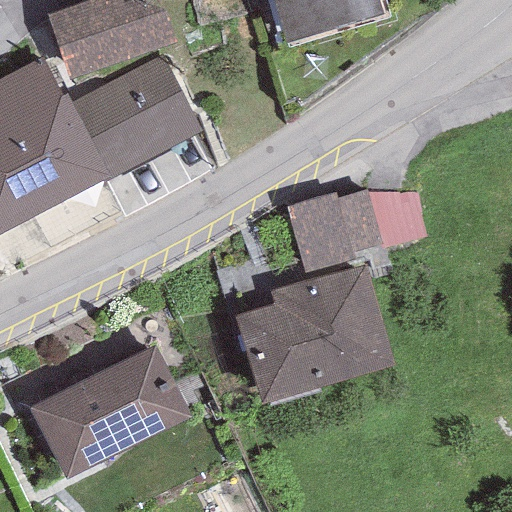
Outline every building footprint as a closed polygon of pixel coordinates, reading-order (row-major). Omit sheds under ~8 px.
[(122,0),(80,0),(42,13),(63,77),(173,41),(163,10),(133,0),(129,0),(123,2),(122,0)] [(374,0),(275,0),(286,39),(378,14),(374,0)] [(0,229),(106,175),(68,101),(64,93),(58,96),(40,60),(0,80),(0,229)] [(193,76),(68,101),(106,175),(233,152),(193,76)] [(370,212),(323,227),(345,292),(392,277),(388,265),(418,255),(422,267),(462,254),(450,216),(404,218),(402,211),(373,221),(370,212)] [(272,337),(300,424),(431,381),(398,280),(305,311),(310,325),(272,337)] [(190,417),(155,346),(33,406),(69,477),(190,417)]
